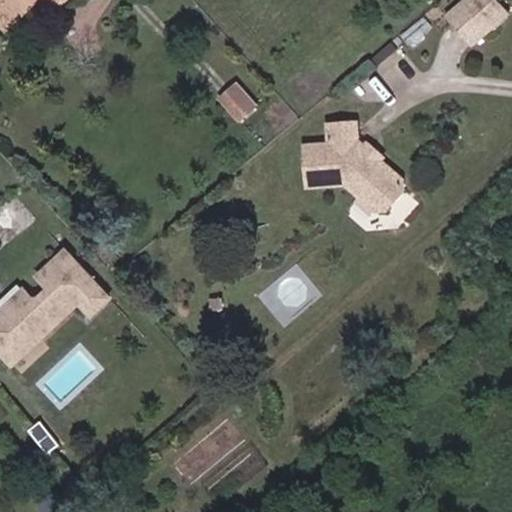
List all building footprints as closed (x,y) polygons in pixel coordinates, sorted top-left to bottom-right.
[(0,0),(15,15),(31,0),(0,0)] [(480,46),(511,18),(511,10),(503,0),(477,0),(457,18),(480,46)] [(241,78),(221,95),(242,120),(262,104),(241,78)] [(364,196),(382,213),(392,212),(408,195),(407,182),(384,161),(376,163),(369,155),(370,149),(361,143),(361,124),(333,125),(335,144),(309,144),(313,184),(352,181),(364,196)] [(370,149),(369,155),(376,163),(384,161),(388,157),(374,145),(370,149)] [(375,213),(382,213),(364,196),(361,199),(375,213)] [(42,334),(83,300),(95,313),(113,298),(73,249),(45,272),(56,286),(43,296),(29,286),(0,310),(0,343),(23,324),(31,333),(42,334)] [(0,310),(29,286),(23,280),(0,299),(0,310)] [(12,358),(42,334),(31,333),(23,324),(0,343),(12,358)]
